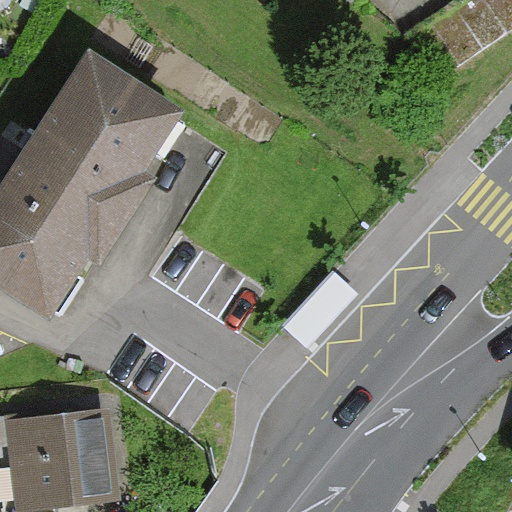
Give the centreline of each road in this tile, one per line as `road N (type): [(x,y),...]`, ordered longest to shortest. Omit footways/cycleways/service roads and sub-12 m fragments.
road 1 (residential): [(344,450),(261,380),(119,286)]
road 2 (secondary): [(511,200),(467,256),(411,376)]
